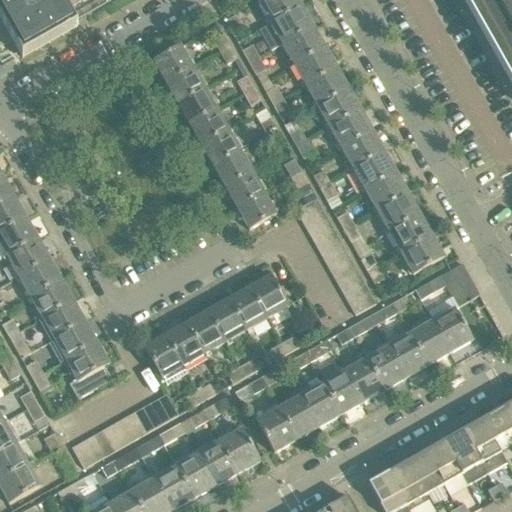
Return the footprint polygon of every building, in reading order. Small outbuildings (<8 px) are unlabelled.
[(0,0),(0,49),(11,43),(21,60),(77,29),(67,11),(86,0),(0,0)] [(258,6),(270,26),(301,8),(296,0),(266,0),(257,5),(258,7),(258,6)] [(511,0),(462,0),(483,38),(499,66),(511,88),(511,0)] [(270,26),(282,47),(313,29),(301,8),(270,26)] [(230,32),(232,36),(243,30),(242,30),(235,19),(236,18),(235,18),(225,24),(230,32)] [(282,47),(293,68),(325,50),(313,29),(282,47)] [(219,54),(220,55),(230,49),(223,36),(213,42),(213,43),(214,43),(220,54),(219,54)] [(242,54),(249,66),(259,60),(252,49),(253,48),(252,48),(242,54)] [(159,73),(166,85),(192,70),(180,49),(154,64),(154,65),(152,67),(152,68),(154,74),(159,73)] [(230,49),(220,55),(227,66),(226,66),(227,67),(237,61),(230,49)] [(293,68),(305,89),(337,71),(325,50),(293,68)] [(259,60),(249,66),(256,78),(266,72),(266,71),(266,72),(259,60),(260,60),(259,60)] [(171,94),(177,106),(204,91),(192,70),(166,85),(166,86),(163,88),(164,89),(166,95),(171,94)] [(305,89),(317,110),(349,92),(337,71),(305,89)] [(243,96),(254,90),(247,78),(236,84),(237,85),(243,96)] [(266,95),(273,108),(283,102),(283,101),(282,101),(276,90),(276,89),(266,95)] [(254,90),(243,96),(243,97),(244,96),(250,108),(250,109),(261,103),(254,90)] [(182,115),(189,126),(216,111),(204,91),(177,106),(178,107),(175,109),(176,110),(177,116),(182,115)] [(317,110),(329,130),(360,112),(349,92),(317,110)] [(283,102),(273,108),(280,120),(290,114),(289,113),(283,102)] [(194,136),(201,148),(228,133),(216,111),(189,126),(190,128),(187,130),(188,131),(189,137),(194,136)] [(329,130),(341,151),(372,133),(360,112),(329,130)] [(267,138),(277,132),(270,120),(260,126),(260,127),(261,126),(267,138)] [(289,137),(296,149),(307,143),(306,143),(300,132),(300,131),(294,122),(284,128),(289,137)] [(277,132),(267,138),(268,138),(274,149),(273,150),(274,150),(284,144),(277,132)] [(206,156),(213,169),(240,154),(228,133),(201,148),(202,149),(199,151),(200,152),(201,157),(206,156)] [(341,151),(353,172),(384,155),(372,133),(341,151)] [(307,143),(296,149),(303,161),(313,156),(313,155),(306,144),(307,144),(307,143)] [(218,177),(225,190),(251,174),(240,154),(213,169),(214,170),(211,172),(211,173),(213,178),(218,177)] [(353,172),(364,193),(396,175),(384,155),(353,172)] [(290,180),(291,180),(301,174),(294,162),(284,168),(291,179),(290,180)] [(313,179),(320,191),(330,185),(323,174),(324,174),(323,173),(313,179)] [(230,198),(237,211),(264,195),(251,174),(225,190),(225,191),(223,193),(223,194),(225,199),(230,198)] [(301,174),(291,180),(298,191),(297,191),(298,192),(308,186),(301,174)] [(364,193),(376,214),(408,196),(396,175),(364,193)] [(0,179),(0,207),(14,199),(2,178),(0,179)] [(330,185),(320,191),(327,203),(337,197),(336,197),(330,186),(330,185)] [(264,195),(237,211),(237,212),(234,213),(235,215),(237,220),(241,219),(249,232),(276,217),(264,195)] [(376,214),(388,235),(420,217),(408,196),(376,214)] [(0,207),(0,234),(26,219),(14,199),(0,207)] [(295,213),(301,223),(322,212),(316,201),(295,213)] [(301,223),(307,234),(328,222),(322,212),(301,223)] [(337,220),(343,233),(354,227),(354,226),(353,227),(347,215),(337,220)] [(388,235),(400,256),(432,238),(420,217),(388,235)] [(0,234),(0,248),(6,259),(38,241),(26,219),(0,234)] [(307,234),(313,244),(334,233),(328,222),(307,234)] [(354,227),(343,233),(350,245),(361,239),(360,238),(354,227)] [(313,244),(319,255),(340,243),(334,233),(313,244)] [(432,238),(400,256),(412,278),(444,260),(444,258),(443,258),(432,238)] [(6,259),(18,280),(49,261),(38,241),(6,259)] [(319,255),(325,265),(346,254),(340,243),(319,255)] [(325,265),(331,276),(352,264),(346,254),(325,265)] [(360,262),(367,274),(377,268),(371,257),(371,256),(360,262)] [(18,280),(30,301),(61,283),(49,261),(18,280)] [(331,276),(337,286),(358,275),(352,264),(331,276)] [(446,288),(446,289),(467,277),(462,266),(451,272),(440,278),(446,288)] [(377,268),(367,274),(374,287),(384,281),(384,280),(377,268)] [(337,286),(343,297),(364,285),(358,275),(337,286)] [(446,289),(452,299),(473,287),(467,277),(446,289)] [(269,279),(249,290),(267,322),(287,310),(287,311),(288,310),(270,278),(269,279)] [(446,288),(440,278),(428,286),(433,295),(446,288)] [(30,301),(41,321),(73,303),(61,283),(30,301)] [(343,297),(349,307),(370,296),(364,285),(343,297)] [(473,287),(452,299),(458,310),(479,297),(473,287)] [(249,290),(228,302),(246,334),(267,322),(249,290)] [(370,296),(349,307),(355,318),(376,306),(370,296)] [(405,298),(392,306),(398,315),(410,308),(405,298)] [(228,302),(207,314),(225,345),(246,334),(228,302)] [(41,321),(53,342),(85,324),(73,303),(41,321)] [(398,315),(392,306),(379,313),(385,322),(398,315)] [(454,312),(432,324),(450,356),(472,343),(454,312)] [(207,314),(186,326),(204,357),(225,345),(207,314)] [(2,328),(9,340),(19,334),(12,323),(13,323),(12,322),(2,328)] [(361,323),(348,331),(354,340),(367,333),(361,323)] [(60,366),(65,363),(97,345),(85,324),(53,342),(48,345),(60,366)] [(432,324),(409,337),(427,369),(450,356),(432,324)] [(186,326),(165,338),(185,372),(206,360),(204,357),(186,326)] [(348,331),(336,338),(341,347),(354,340),(348,331)] [(19,334),(9,340),(21,361),(31,355),(31,354),(30,354),(19,335),(19,334)] [(409,337),(388,349),(406,381),(427,369),(409,337)] [(187,376),(185,372),(165,338),(145,349),(144,349),(162,382),(163,381),(167,387),(187,376)] [(281,346),(286,357),(299,350),(293,339),(292,340),(281,346)] [(97,345),(65,363),(76,383),(69,387),(78,402),(112,383),(104,369),(109,366),(108,365),(97,345)] [(286,357),(281,346),(280,347),(269,353),(268,353),(274,364),(286,357)] [(305,355),(310,365),(323,358),(317,348),(305,355)] [(388,349),(366,362),(384,393),(406,381),(388,349)] [(3,370),(3,371),(13,365),(7,352),(0,356),(0,364),(3,370)] [(310,365),(305,355),(292,363),(297,372),(310,365)] [(366,362),(344,374),(362,405),(384,393),(366,362)] [(25,369),(32,382),(43,376),(43,375),(42,376),(36,364),(36,363),(25,369)] [(239,370),(245,380),(257,373),(251,363),(250,363),(250,364),(239,370)] [(13,365),(3,371),(4,371),(10,382),(10,383),(20,377),(13,365)] [(245,380),(239,370),(238,370),(239,370),(227,377),(227,376),(227,377),(232,387),(245,380)] [(273,373),(261,380),(266,390),(279,383),(273,373)] [(344,374),(322,387),(340,418),(362,405),(344,374)] [(43,376),(32,382),(39,394),(50,388),(49,387),(43,376)] [(266,390),(261,380),(248,387),(253,397),(266,390)] [(197,393),(203,404),(215,397),(209,387),(208,387),(209,387),(198,394),(197,393)] [(322,387),(300,399),(318,431),(340,418),(322,387)] [(203,404),(197,393),(197,394),(186,400),(185,400),(191,411),(203,404)] [(27,412),(37,406),(30,394),(20,400),(20,401),(21,401),(27,412)] [(166,397),(155,403),(167,424),(178,418),(166,397)] [(276,407),(296,443),(318,431),(300,399),(278,411),(276,407)] [(155,403),(145,409),(157,430),(167,424),(155,403)] [(511,405),(482,423),(494,444),(511,433),(511,405)] [(37,406),(27,412),(27,413),(34,424),(33,424),(34,425),(44,419),(37,406)] [(214,406),(202,414),(207,423),(220,416),(214,406)] [(296,443),(276,407),(266,413),(268,417),(256,424),(274,456),(296,443)] [(145,409),(135,415),(146,436),(157,430),(145,409)] [(207,423),(202,414),(189,421),(194,430),(207,423)] [(135,415),(124,421),(136,442),(146,436),(135,415)] [(124,421),(113,427),(125,448),(136,442),(124,421)] [(463,433),(463,434),(487,476),(487,477),(506,466),(494,444),(482,423),(476,426),(463,433)] [(0,427),(0,455),(16,446),(4,425),(0,427)] [(113,427),(103,433),(115,454),(125,448),(113,427)] [(171,431),(158,438),(164,448),(176,441),(171,431)] [(242,432),(219,445),(237,477),(260,463),(242,432)] [(103,433),(92,439),(104,460),(115,454),(103,433)] [(444,444),(463,477),(462,477),(468,487),(487,476),(463,434),(462,434),(457,437),(444,444)] [(50,454),(51,454),(61,448),(54,436),(44,442),(44,443),(44,442),(51,454),(50,454)] [(164,448),(158,438),(136,451),(141,460),(164,448)] [(92,439),(82,445),(94,466),(104,460),(92,439)] [(426,455),(425,455),(444,487),(462,477),(463,477),(444,444),(443,445),(438,448),(426,455)] [(94,466),(82,445),(71,451),(83,471),(94,466)] [(219,445),(197,458),(215,489),(237,477),(219,445)] [(0,455),(0,482),(28,467),(31,465),(26,457),(23,458),(16,446),(0,455)] [(61,448),(51,454),(57,465),(57,466),(68,460),(61,448)] [(407,465),(406,465),(425,498),(444,487),(425,455),(424,455),(419,458),(407,465)] [(127,456),(114,463),(119,473),(132,466),(127,456)] [(197,458),(175,470),(193,501),(215,489),(197,458)] [(119,473),(114,463),(101,471),(106,480),(119,473)] [(388,476),(408,511),(412,511),(428,503),(425,498),(406,465),(406,466),(400,469),(388,476)] [(28,467),(0,482),(0,490),(8,505),(8,506),(40,488),(40,487),(39,487),(28,467)] [(175,470),(153,483),(169,511),(174,511),(193,501),(175,470)] [(369,487),(368,487),(382,511),(408,511),(388,476),(387,477),(382,479),(369,487)] [(83,481),(70,488),(76,498),(88,490),(83,481)] [(169,511),(153,483),(131,495),(140,511),(169,511)] [(501,485),(494,489),(500,500),(507,496),(501,485)] [(76,498),(70,488),(57,495),(63,505),(76,498)] [(500,500),(494,489),(487,493),(493,504),(500,500)] [(140,511),(131,495),(109,507),(112,511),(140,511)] [(354,511),(347,499),(324,511),(354,511)]
